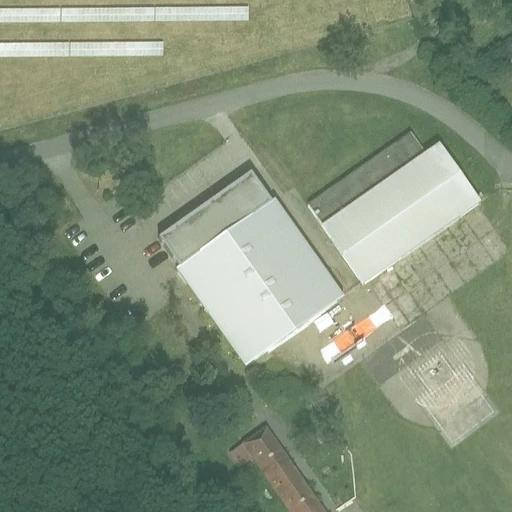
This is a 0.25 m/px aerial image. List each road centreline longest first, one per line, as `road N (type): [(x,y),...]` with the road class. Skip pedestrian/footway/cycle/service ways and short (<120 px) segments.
road 1 (unclassified): [(511,161),(419,98),(349,86),(279,92),(0,164)]
road 2 (track): [(184,511),(0,227)]
